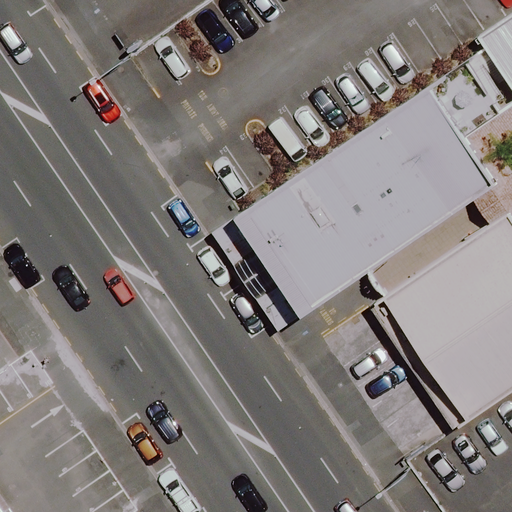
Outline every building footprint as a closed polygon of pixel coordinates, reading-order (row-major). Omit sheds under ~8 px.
[(511,0),(458,34),(504,105),(511,99),(511,0)] [(448,140),(504,105),(483,74),(425,107),(448,140)] [(408,93),(223,216),(286,309),(471,186),(443,144),(408,93)] [(511,247),(494,221),(371,305),(452,421),(511,379),(511,247)] [(0,511),(9,511),(0,498),(0,511)]
